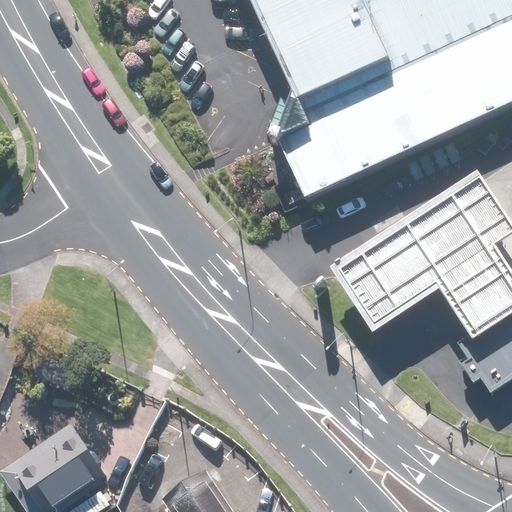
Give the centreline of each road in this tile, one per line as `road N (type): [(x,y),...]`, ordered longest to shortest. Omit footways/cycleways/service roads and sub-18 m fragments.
road 1 (primary): [(106,175),(284,376)]
road 2 (primary): [(284,376),(491,511)]
road 3 (primary): [(1,0),(106,175)]
road 4 (primary): [(394,511),(284,376)]
road 5 (residential): [(0,240),(23,234),(106,175)]
